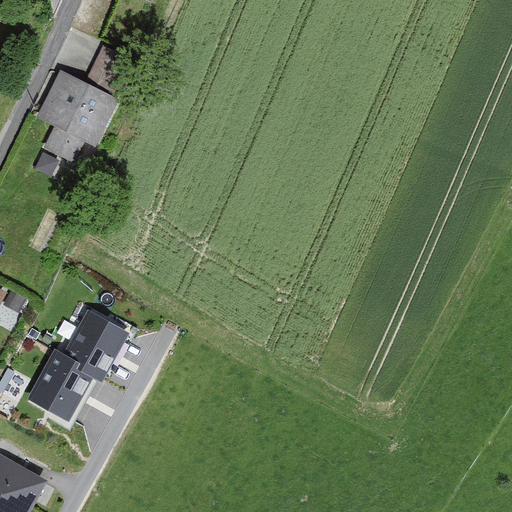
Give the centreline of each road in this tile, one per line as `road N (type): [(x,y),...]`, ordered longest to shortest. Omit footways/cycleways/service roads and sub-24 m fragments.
road 1 (residential): [(168,330),(66,511)]
road 2 (residential): [(68,0),(0,150)]
